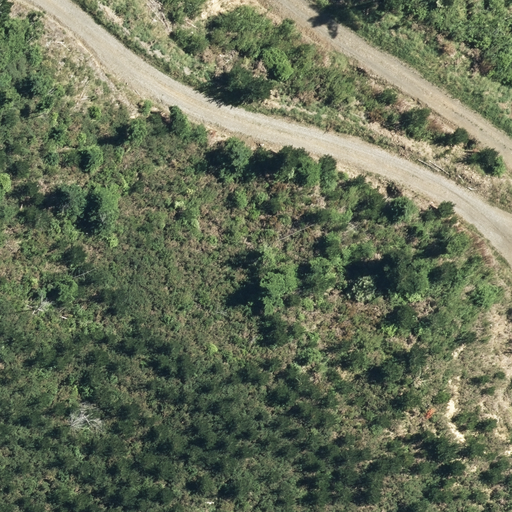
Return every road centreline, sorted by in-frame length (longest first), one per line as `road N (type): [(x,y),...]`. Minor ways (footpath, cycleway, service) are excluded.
road 1 (track): [(511,225),(391,161),(249,124),(178,94),(49,0)]
road 2 (track): [(288,0),(396,67),(511,155)]
